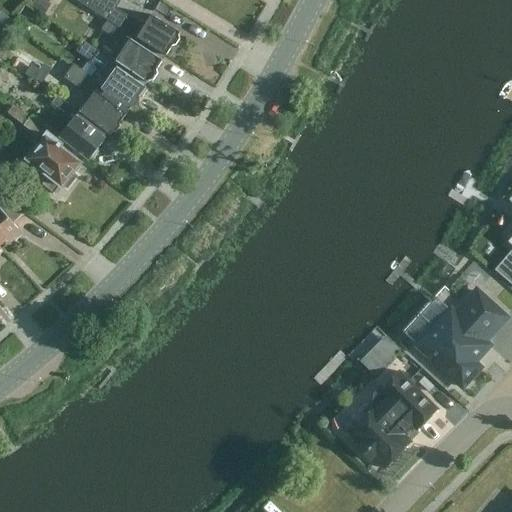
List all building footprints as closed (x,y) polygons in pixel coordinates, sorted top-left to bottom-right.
[(34,0),(30,6),(45,15),(51,5),(48,3),(50,0),(34,0)] [(140,35),(135,32),(140,24),(116,10),(115,0),(76,0),(76,1),(88,8),(87,9),(93,12),(134,37),(166,57),(173,47),(177,46),(180,41),(179,36),(181,34),(151,16),(140,35)] [(128,46),(126,50),(118,62),(121,64),(148,83),(149,82),(154,81),(157,76),(157,71),(163,61),(132,41),(134,37),(93,12),(88,21),(128,46)] [(28,32),(31,19),(18,16),(14,29),(28,32)] [(99,52),(84,42),(76,52),(91,62),(90,64),(98,70),(92,78),(90,81),(99,88),(129,110),(130,110),(135,107),(140,101),(141,95),(146,88),(119,67),(121,64),(118,62),(100,50),(99,52)] [(90,81),(92,78),(75,65),(65,77),(92,97),(80,113),(110,136),(111,135),(116,133),(120,127),(120,123),(127,114),(97,91),(99,88),(90,81)] [(80,113),(58,96),(52,104),(73,121),(69,126),(60,120),(51,131),(52,131),(89,161),(106,139),(77,117),(80,113)] [(52,131),(51,131),(32,116),(25,125),(43,140),(27,159),(44,173),(37,182),(52,195),(60,186),(61,187),(63,186),(67,189),(77,177),(73,173),(80,164),(63,150),(65,148),(48,135),(52,131)] [(13,226),(27,213),(0,194),(0,193),(0,249),(1,250),(17,236),(17,233),(19,232),(13,226)] [(511,244),(511,245),(511,246),(511,249),(494,270),(511,285),(511,244)] [(436,328),(418,347),(463,388),(480,369),(474,363),(490,347),(484,341),(505,318),(478,293),(457,316),(451,311),(436,328)] [(438,410),(400,373),(380,394),(377,391),(373,396),(373,406),(376,409),(350,435),(360,446),(358,449),(371,462),(373,459),(384,469),(411,442),(404,435),(412,427),(416,431),(438,410)]
